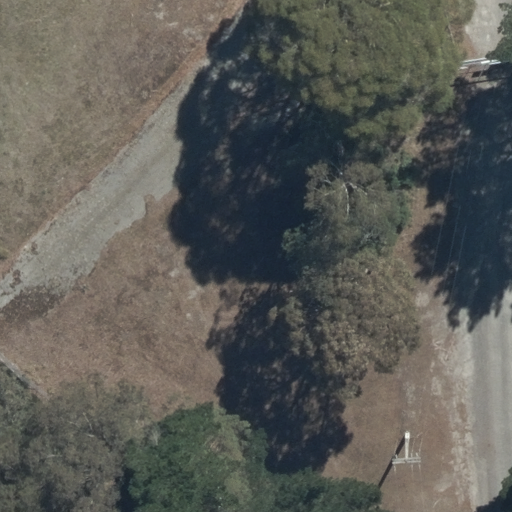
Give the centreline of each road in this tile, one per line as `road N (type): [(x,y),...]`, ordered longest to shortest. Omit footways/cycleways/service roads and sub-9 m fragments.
road 1 (track): [(455,0),(503,511)]
road 2 (track): [(272,0),(176,140),(0,305)]
